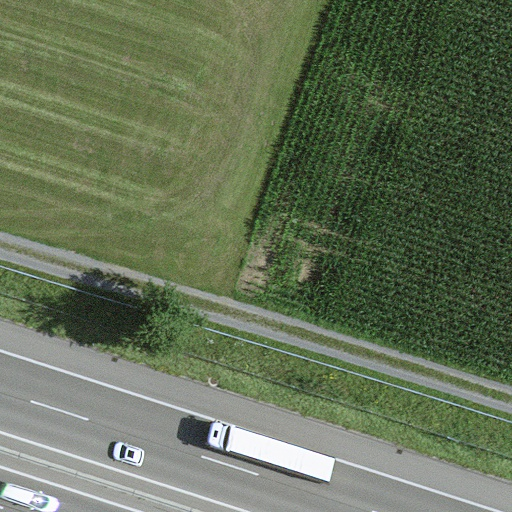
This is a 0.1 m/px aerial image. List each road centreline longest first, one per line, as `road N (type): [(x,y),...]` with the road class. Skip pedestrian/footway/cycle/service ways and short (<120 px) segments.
road 1 (track): [(511,403),(0,245)]
road 2 (motorway): [(374,511),(0,390)]
